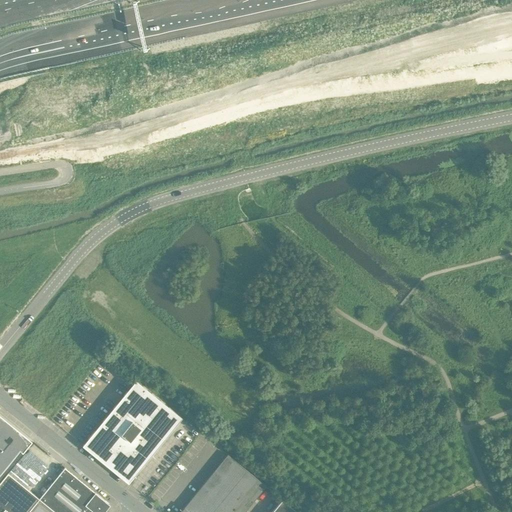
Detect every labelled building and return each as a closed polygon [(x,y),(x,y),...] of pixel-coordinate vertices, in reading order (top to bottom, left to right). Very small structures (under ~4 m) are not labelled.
[(136,380),(83,445),(82,445),(128,483),(182,417),(136,380)] [(0,477),(22,451),(21,451),(0,433),(0,477)] [(186,505),(180,511),(244,511),(266,486),(227,454),(186,505)] [(55,511),(104,511),(108,508),(105,500),(64,467),(39,498),(55,511)] [(55,511),(39,498),(8,473),(0,482),(0,511),(55,511)] [(298,511),(282,499),(271,511),(298,511)]
